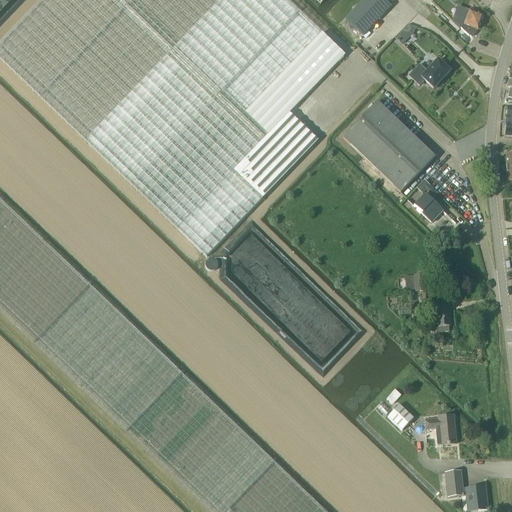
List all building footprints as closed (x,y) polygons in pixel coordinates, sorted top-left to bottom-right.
[(285,0),(41,0),(0,43),(0,60),(177,230),(206,258),(317,142),(288,114),(344,56),(285,0)] [(361,37),(390,8),(381,0),(363,0),(344,20),(361,37)] [(454,21),(453,23),(460,29),(468,37),(469,36),(471,38),(475,34),(475,33),(476,32),(476,31),(477,31),(479,25),(481,24),(482,20),(482,18),(482,17),(468,12),(466,19),(456,16),(454,21)] [(432,90),(449,72),(437,61),(426,72),(419,65),(408,77),(418,87),(423,81),(432,90)] [(434,158),(376,103),(342,139),(399,194),(434,158)] [(422,194),(429,186),(423,181),(416,189),(422,194)] [(442,212),(424,195),(412,207),(430,224),(442,212)] [(323,511),(180,375),(0,201),(0,313),(206,511),(323,511)] [(448,213),(443,217),(454,227),(458,223),(448,213)] [(425,292),(424,276),(414,277),(415,293),(425,292)] [(449,327),(447,305),(442,306),(441,300),(438,300),(438,294),(428,295),(429,309),(435,308),(438,334),(448,333),(448,328),(449,327)] [(387,418),(402,431),(413,420),(398,406),(387,418)] [(455,445),(452,417),(438,418),(438,420),(424,421),(425,431),(439,429),(440,446),(455,445)] [(463,497),(460,473),(444,474),(447,498),(463,497)] [(479,511),(487,511),(484,488),(464,490),(467,511),(479,511)]
